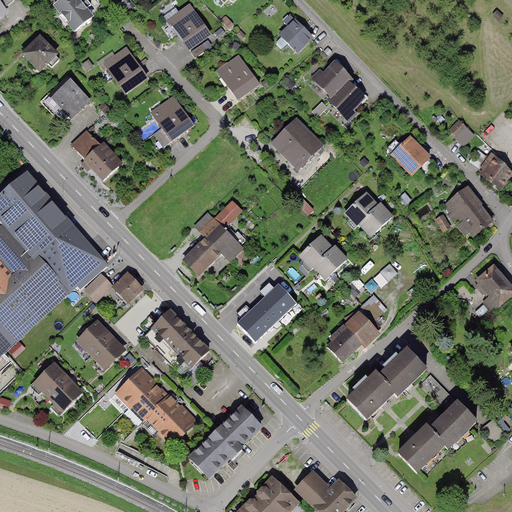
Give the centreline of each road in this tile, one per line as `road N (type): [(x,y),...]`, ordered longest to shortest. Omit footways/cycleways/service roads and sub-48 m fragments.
road 1 (residential): [(301,0),(510,218)]
road 2 (residential): [(128,26),(216,125),(113,227)]
road 3 (residential): [(299,418),(503,243)]
road 4 (primary): [(113,227),(299,418)]
road 5 (residential): [(0,420),(96,452),(209,511)]
road 6 (primary): [(0,111),(113,227)]
road 7 (primary): [(299,418),(392,511)]
road 8 (unclassified): [(299,418),(213,511)]
